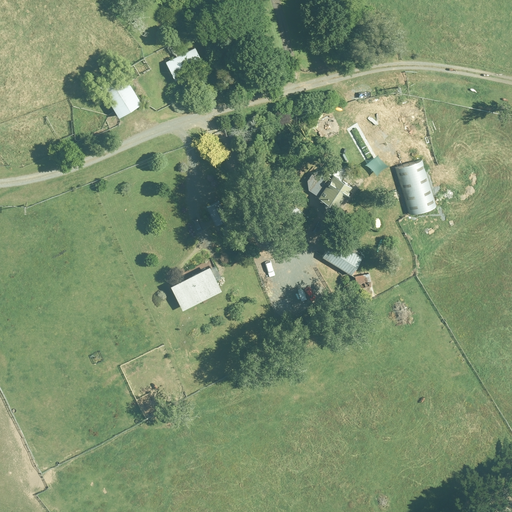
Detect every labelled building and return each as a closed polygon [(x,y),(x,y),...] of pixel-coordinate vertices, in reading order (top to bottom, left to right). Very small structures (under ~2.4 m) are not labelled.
[(172,78),(181,74),(179,70),(199,59),(193,47),(164,62),(172,78)] [(120,81),(117,77),(112,80),(110,77),(96,85),(115,116),(137,102),(123,79),(120,81)] [(421,158),(395,166),(408,212),(434,205),(421,158)] [(310,171),(305,179),(306,189),(315,195),(314,196),(334,209),(349,186),(320,168),(310,171)] [(334,245),(329,242),(320,256),(349,273),(359,255),(336,241),(334,245)] [(206,265),(167,284),(179,308),(218,289),(209,271),(213,269),(211,266),(207,268),(206,265)]
